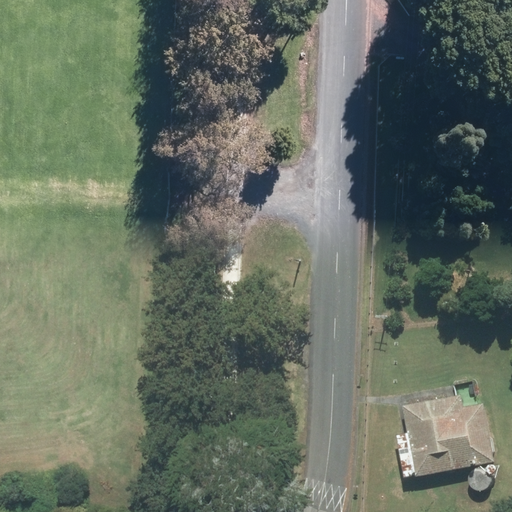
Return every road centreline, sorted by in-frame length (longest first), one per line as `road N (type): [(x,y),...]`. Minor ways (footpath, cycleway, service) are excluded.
road 1 (unclassified): [(317,511),(330,425),(346,0)]
road 2 (track): [(338,199),(173,193)]
